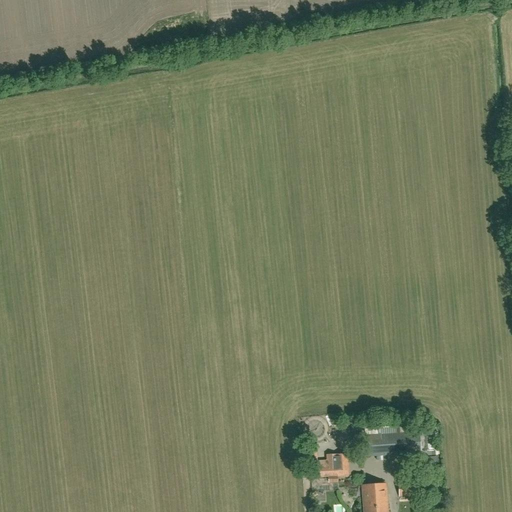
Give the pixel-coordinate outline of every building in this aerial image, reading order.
[(376,424),(362,426),(363,436),(378,434),(376,424)] [(419,432),(361,437),(363,457),(421,452),(419,432)] [(313,463),(312,457),(312,456),(306,457),(307,470),(302,470),(303,480),(308,479),(328,478),(328,483),(338,483),(337,478),(348,477),(347,454),(336,455),(337,462),(313,463)] [(399,497),(415,496),(415,482),(398,483),(399,497)] [(362,485),(363,511),(388,511),(386,483),(362,485)]
